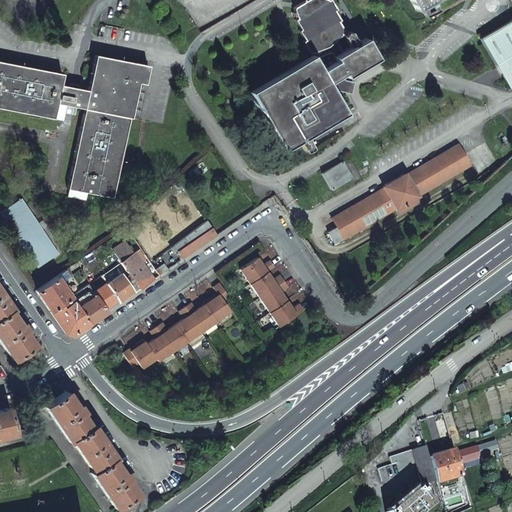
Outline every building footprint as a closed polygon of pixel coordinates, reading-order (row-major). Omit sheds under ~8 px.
[(350,51),(342,55),(335,44),(345,35),(339,24),(341,23),(341,22),(335,13),(337,12),(337,11),(331,2),(331,1),(329,2),(323,0),(310,0),(296,8),(294,10),(294,12),(298,21),(296,22),(296,23),(301,32),(299,33),(304,43),(303,43),(303,44),(309,54),(310,55),(312,56),(316,54),(318,60),(314,62),(311,58),(249,95),(285,153),(300,144),(308,157),(315,152),(307,139),(347,116),(328,85),(344,76),(346,80),(378,61),(366,41),(357,46),(350,35),(345,35),(343,39),(350,51)] [(409,0),(417,12),(435,0),(409,0)] [(511,19),(480,38),(511,90),(511,88),(511,19)] [(67,189),(112,198),(128,118),(130,118),(137,83),(144,84),(147,65),(94,55),(86,90),(59,85),(62,74),(0,61),(0,108),(53,119),(56,103),(83,109),(67,189)] [(405,175),(417,196),(469,166),(457,145),(405,175)] [(395,209),(398,215),(421,202),(417,196),(405,175),(404,174),(382,187),(383,188),(395,209)] [(336,227),(343,239),(395,209),(383,188),(331,219),(336,227)] [(60,253),(22,200),(2,214),(40,267),(60,253)] [(411,218),(415,225),(421,221),(417,214),(411,218)] [(183,259),(217,235),(206,221),(183,239),(187,244),(177,251),(183,259)] [(328,232),(335,244),(343,239),(336,227),(328,232)] [(112,250),(120,262),(130,254),(123,241),(112,250)] [(148,283),(152,280),(132,253),(120,262),(129,275),(139,289),(148,283)] [(256,257),(239,269),(279,326),(303,310),(299,304),(291,309),(289,305),(283,297),(280,292),(287,287),(279,274),(272,280),(269,276),(266,272),(273,266),(269,260),(261,265),(259,261),(256,257)] [(159,275),(168,269),(164,263),(155,269),(159,275)] [(131,295),(134,293),(124,279),(120,274),(115,267),(101,276),(106,284),(117,300),(119,303),(131,295)] [(134,293),(139,289),(129,275),(124,279),(134,293)] [(49,312),(70,297),(55,276),(35,290),(38,295),(49,312)] [(222,301),(228,297),(218,283),(212,287),(217,295),(213,298),(210,300),(209,298),(202,302),(203,304),(199,307),(195,310),(190,302),(177,311),(182,319),(178,321),(170,327),(166,330),(161,322),(148,331),(153,339),(149,342),(145,344),(142,339),(135,344),(136,346),(129,351),(128,349),(122,353),(131,367),(137,363),(140,368),(155,358),(157,361),(229,311),(222,301)] [(102,315),(106,312),(104,309),(93,292),(88,284),(70,297),(88,324),(102,315)] [(113,303),(117,300),(106,284),(93,292),(104,309),(113,303)] [(12,361),(34,346),(24,332),(26,330),(23,326),(21,323),(19,324),(10,311),(12,310),(0,293),(0,292),(0,343),(11,359),(12,361)] [(85,326),(88,324),(70,297),(49,312),(65,334),(72,335),(85,326)] [(132,498),(137,495),(127,480),(129,479),(126,475),(124,472),(122,473),(112,460),(115,458),(103,442),(92,425),(89,426),(80,413),(83,412),(80,408),(77,404),(75,406),(65,391),(43,406),(69,442),(71,441),(92,472),(90,473),(115,510),(123,504),(132,498)] [(0,437),(14,434),(8,408),(0,410),(0,437)] [(494,442),(479,447),(480,450),(476,451),(478,456),(496,450),(494,442)] [(424,446),(389,458),(391,465),(393,472),(414,465),(429,460),(428,458),(424,446)] [(479,447),(459,453),(463,468),(474,465),(472,457),(478,456),(476,451),(480,450),(479,447)] [(453,451),(428,458),(429,460),(436,481),(436,483),(460,476),(453,451)] [(429,460),(414,465),(421,486),(436,481),(429,460)] [(391,465),(377,469),(381,483),(395,478),(393,472),(391,465)] [(416,487),(386,511),(426,511),(433,506),(416,487)] [(137,506),(132,498),(123,504),(128,511),(137,506)]
